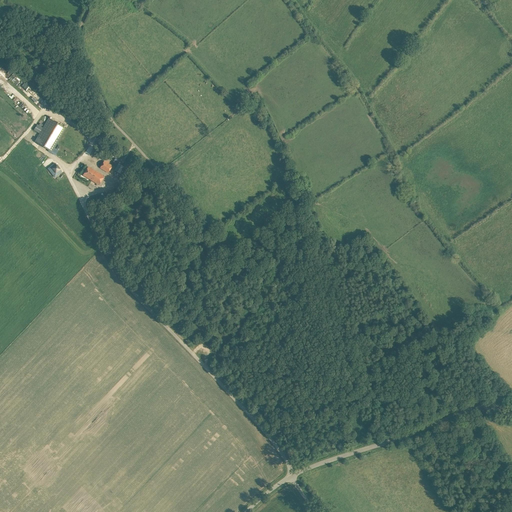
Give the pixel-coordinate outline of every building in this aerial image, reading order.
[(39,103),(43,100),(32,89),(29,93),(39,103)] [(35,142),(51,152),(52,152),(66,129),(49,119),(35,142)] [(101,147),(109,154),(116,146),(108,139),(101,147)] [(100,168),(108,173),(112,166),(108,163),(109,162),(105,160),(100,168)] [(60,169),(50,163),(44,171),(55,178),(60,169)] [(118,172),(123,175),(128,169),(122,165),(118,172)] [(83,175),(99,185),(104,176),(88,167),(83,175)]
